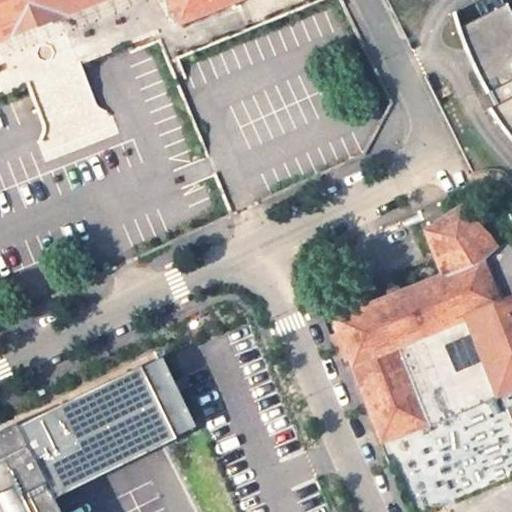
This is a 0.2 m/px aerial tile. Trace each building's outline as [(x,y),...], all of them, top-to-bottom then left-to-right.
[(101,0),(0,40),(0,59),(149,0),(101,0)] [(0,0),(0,40),(101,0),(166,0),(177,24),(237,0),(0,0)] [(511,24),(505,9),(457,33),(470,71),(486,102),(487,101),(494,113),(487,117),(511,149),(511,24)] [(296,137),(311,174),(346,160),(331,122),(296,137)] [(347,360),(381,444),(428,424),(499,392),(468,318),(500,304),(482,261),(496,248),(488,238),(459,208),(423,230),(442,275),(332,320),(336,331),(347,360)] [(511,298),(468,318),(499,392),(506,408),(511,405),(511,298)] [(347,360),(336,331),(328,334),(340,363),(347,360)] [(139,359),(16,416),(52,492),(174,434),(139,359)] [(511,435),(511,407),(502,411),(511,435)] [(16,416),(0,424),(0,511),(61,511),(52,492),(16,416)] [(434,438),(428,424),(381,444),(386,457),(434,438)] [(501,463),(452,481),(457,493),(505,474),(501,463)]
